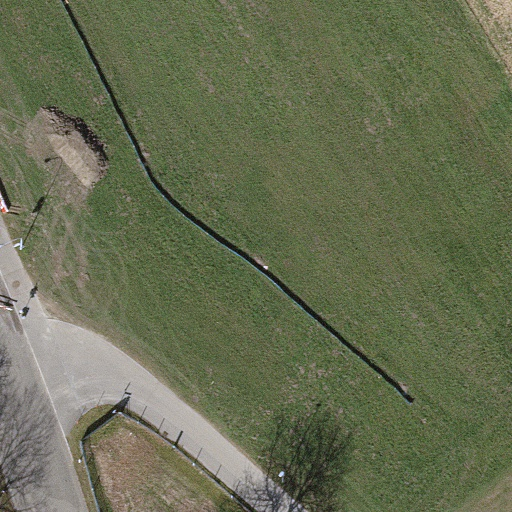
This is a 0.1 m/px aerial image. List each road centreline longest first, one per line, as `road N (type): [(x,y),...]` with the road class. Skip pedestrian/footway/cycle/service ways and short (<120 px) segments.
road 1 (residential): [(0,359),(57,362),(136,390),(281,511)]
road 2 (tertiary): [(53,511),(0,362)]
